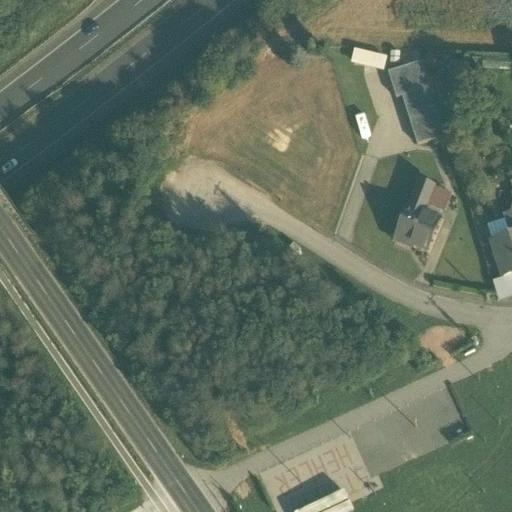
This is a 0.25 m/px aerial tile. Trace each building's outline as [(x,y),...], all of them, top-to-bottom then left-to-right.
[(387,54),(353,53),(352,67),(386,69),(387,54)] [(402,99),(417,147),(447,138),(442,125),(441,120),(431,88),(423,64),(388,74),(396,101),(402,99)] [(431,88),(441,120),(450,117),(440,85),(431,88)] [(413,198),(429,205),(434,189),(419,183),(413,198)] [(450,196),(434,189),(429,205),(424,215),(439,222),(450,196)] [(511,236),(511,195),(511,196),(511,200),(511,206),(509,214),(502,217),(504,222),(509,238),(511,236)] [(411,247),(427,253),(439,222),(424,216),(424,215),(429,205),(413,198),(396,240),(412,246),(411,247)] [(487,227),(492,243),(509,238),(504,222),(487,227)] [(492,243),(503,280),(511,277),(511,236),(509,238),(492,243)] [(511,277),(503,280),(492,283),(498,303),(511,299),(511,277)]
